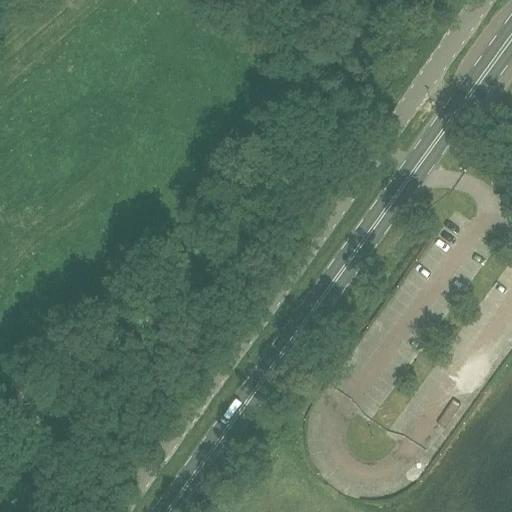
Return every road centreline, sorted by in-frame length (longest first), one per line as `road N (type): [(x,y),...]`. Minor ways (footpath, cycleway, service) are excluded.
road 1 (unclassified): [(118,511),(487,0)]
road 2 (primary): [(166,511),(511,37)]
